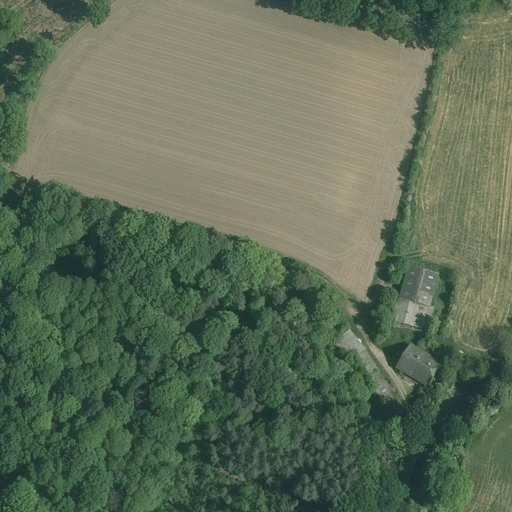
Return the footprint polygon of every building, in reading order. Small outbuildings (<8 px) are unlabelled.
[(439,275),(409,267),(394,320),(427,330),(434,307),(430,306),(439,275)] [(349,329),(334,342),(348,360),(351,358),(352,359),(365,349),(349,329)] [(441,364),(414,347),(401,369),(428,385),(441,364)] [(378,369),(365,349),(352,359),(363,378),(378,369)] [(399,401),(378,369),(366,377),(387,408),(388,408),(389,408),(399,401)] [(407,415),(399,403),(393,407),(400,419),(407,415)]
